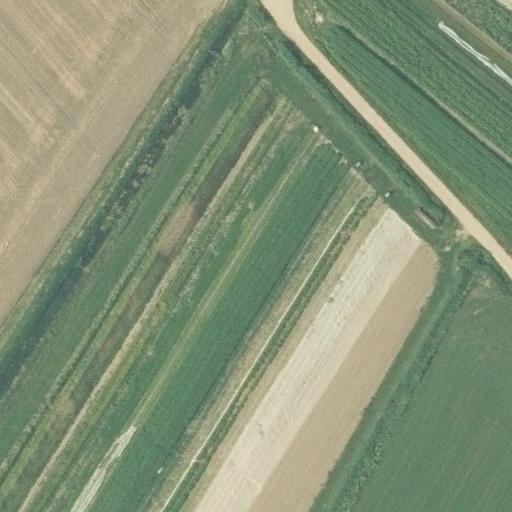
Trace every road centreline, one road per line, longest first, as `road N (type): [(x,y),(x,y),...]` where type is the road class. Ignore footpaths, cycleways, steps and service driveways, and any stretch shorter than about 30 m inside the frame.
road 1 (track): [(0,351),(223,0)]
road 2 (unclassified): [(511,271),(268,0)]
road 3 (residential): [(511,415),(474,420),(427,443),(398,465),(363,511)]
